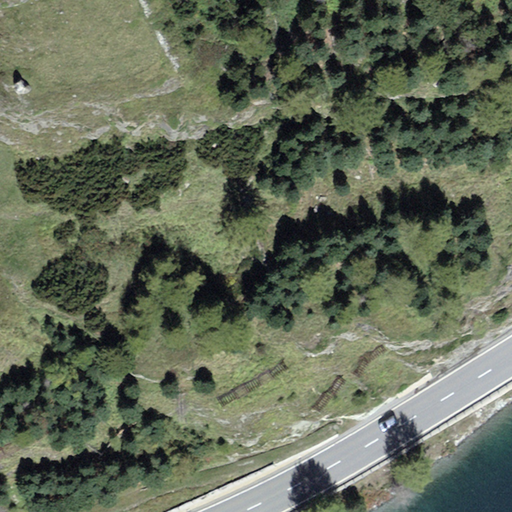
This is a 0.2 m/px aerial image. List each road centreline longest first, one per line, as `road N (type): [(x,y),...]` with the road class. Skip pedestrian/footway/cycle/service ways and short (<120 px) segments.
road 1 (primary): [(511,356),(243,511)]
road 2 (track): [(362,449),(333,432),(103,511)]
